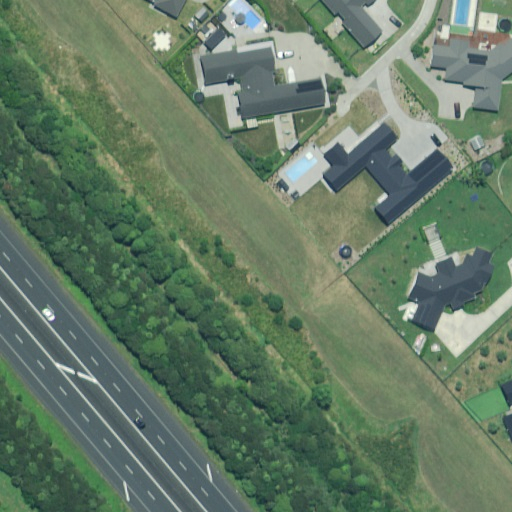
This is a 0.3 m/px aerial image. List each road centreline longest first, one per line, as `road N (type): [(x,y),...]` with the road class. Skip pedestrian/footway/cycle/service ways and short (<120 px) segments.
road 1 (motorway): [(0,232),(236,511)]
road 2 (motorway): [(178,511),(0,302)]
